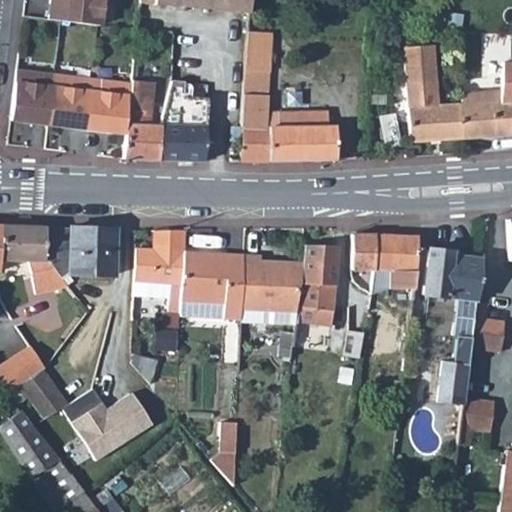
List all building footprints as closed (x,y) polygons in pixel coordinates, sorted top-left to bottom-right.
[(98,0),(46,0),(44,18),(95,24),(98,0)] [(192,0),(192,7),(246,11),(246,0),(192,0)] [(245,18),(242,69),(265,69),(267,19),(245,18)] [(456,90),(456,99),(457,102),(459,138),(511,134),(511,33),(491,32),(492,20),(469,18),(468,32),(487,34),(487,63),(499,64),(497,87),(456,90)] [(432,28),(431,40),(452,42),(452,30),(432,28)] [(318,31),(316,61),(332,63),(333,53),(347,54),(348,34),(318,31)] [(459,138),(457,102),(435,104),(431,45),(399,46),(406,141),(459,138)] [(240,127),(239,162),(333,158),(333,126),(324,126),(324,117),(309,117),(309,110),(276,111),(276,127),(263,126),(265,69),(242,69),(239,127),(240,127)] [(51,74),(13,70),(7,119),(45,124),(51,74)] [(88,78),(51,74),(45,124),(83,128),(88,78)] [(128,83),(88,78),(83,128),(122,132),(128,83)] [(122,132),(120,157),(156,159),(158,124),(148,123),(151,81),(128,80),(128,83),(122,132)] [(158,124),(156,159),(201,161),(203,126),(204,98),(179,96),(180,81),(168,80),(158,124)] [(394,113),(376,114),(379,148),(397,146),(394,113)] [(40,226),(0,224),(0,259),(25,261),(32,293),(65,286),(58,278),(40,259),(40,226)] [(40,226),(40,259),(58,278),(66,273),(110,275),(111,228),(40,226)] [(150,229),(149,247),(182,249),(182,229),(150,229)] [(371,234),(347,233),(347,237),(347,269),(370,270),(371,234)] [(370,270),(369,282),(388,283),(390,271),(411,271),(413,236),(371,234),(370,270)] [(291,326),(328,329),(335,244),(300,245),(298,262),(292,323),(291,326)] [(131,247),(128,294),(165,296),(164,312),(176,313),(177,299),(181,259),(182,249),(149,247),(131,247)] [(181,259),(177,299),(182,300),(180,317),(238,320),(241,252),(182,249),(181,259)] [(467,337),(473,300),(477,259),(448,256),(448,253),(422,250),(417,292),(452,297),(447,334),(451,334),(467,337)] [(241,252),(238,320),(292,323),(298,262),(258,260),(258,253),(241,252)] [(387,342),(404,344),(408,301),(383,298),(379,329),(389,329),(387,342)] [(467,337),(467,346),(472,346),(495,349),(499,318),(482,316),(483,302),(473,300),(467,337)] [(341,355),(356,357),(360,331),(345,329),(341,355)] [(277,357),(288,359),(291,332),(278,331),(277,357)] [(433,402),(459,406),(461,394),(467,346),(467,337),(451,334),(447,361),(439,361),(433,402)] [(23,349),(0,364),(0,390),(3,395),(17,385),(28,378),(39,370),(23,349)] [(138,356),(135,366),(151,371),(154,360),(138,356)] [(372,382),(400,384),(402,366),(375,363),(372,382)] [(28,378),(17,385),(41,419),(63,404),(39,370),(28,378)] [(91,391),(60,409),(91,460),(150,425),(131,393),(102,410),(91,391)] [(459,406),(455,442),(466,443),(468,428),(486,430),(490,398),(461,394),(459,406)] [(217,423),(216,452),(231,453),(233,424),(217,423)] [(29,428),(5,445),(27,478),(39,470),(54,460),(29,428)] [(494,511),(511,511),(511,450),(503,450),(494,511)] [(216,452),(208,460),(229,486),(231,453),(216,452)] [(54,460),(39,470),(61,503),(79,492),(54,460)]
